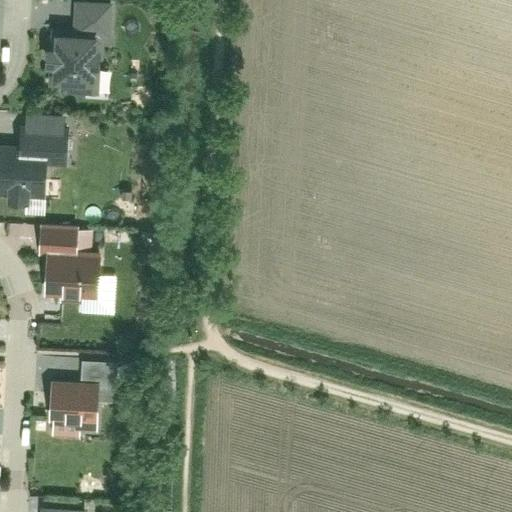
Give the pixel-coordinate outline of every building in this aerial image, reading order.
[(76,0),(75,29),(104,30),(114,31),(115,0),(76,0)] [(75,29),(57,28),(56,44),(48,44),(47,63),(56,64),(54,87),(101,89),(104,30),(75,29)] [(21,120),(20,139),(50,141),(49,158),(70,159),(72,124),(21,120)] [(0,188),(47,192),(49,158),(50,141),(20,139),(0,137),(0,188)] [(48,245),(79,246),(80,218),(43,217),(41,245),(48,245)] [(48,245),(46,287),(101,290),(103,247),(79,246),(48,245)] [(84,355),(82,376),(102,377),(119,378),(120,357),(84,355)] [(54,374),(52,416),(100,418),(102,377),(82,376),(54,374)] [(88,511),(89,503),(44,501),(43,511),(88,511)]
